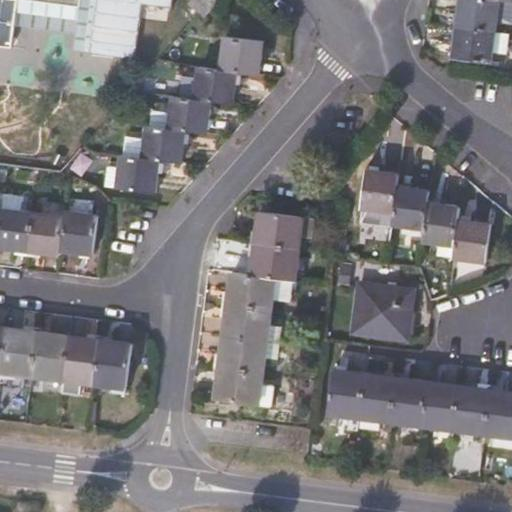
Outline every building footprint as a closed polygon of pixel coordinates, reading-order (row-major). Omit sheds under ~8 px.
[(0,0),(0,44),(11,46),(18,0),(44,0),(79,4),(79,0),(0,0)] [(179,0),(187,7),(190,3),(199,11),(208,0),(179,0)] [(206,16),(219,0),(208,0),(199,11),(206,16)] [(511,1),(511,0),(462,0),(454,59),(491,64),(500,1),(511,1)] [(501,23),(500,50),(509,50),(511,24),(501,23)] [(183,162),(186,130),(207,132),(211,101),(233,103),(237,70),(259,73),(262,40),(225,36),(221,67),(200,66),(198,77),(180,75),(177,96),(174,95),(174,103),(151,101),(146,138),(126,135),(120,187),(156,191),(160,160),(183,162)] [(460,219),(462,207),(430,203),(431,191),(399,187),(401,174),(368,170),(364,208),(395,213),(394,224),(426,228),(424,241),(457,245),(455,258),(487,262),(492,223),(460,219)] [(93,253),(98,214),(67,210),(66,215),(38,212),(0,207),(0,245),(60,253),(62,250),(93,253)] [(274,311),(278,278),(291,281),(296,281),(302,235),(304,217),(261,212),(252,275),(233,273),(219,382),(216,398),(262,404),(274,311)] [(313,236),(315,218),(304,217),(302,235),(313,236)] [(288,312),(291,281),(278,278),(274,311),(288,312)] [(410,340),(416,290),(362,284),(355,332),(410,340)] [(126,387),(133,342),(54,331),(0,324),(0,370),(41,375),(126,387)] [(511,436),(511,392),(399,378),(336,369),(331,413),(458,429),(511,436)]
